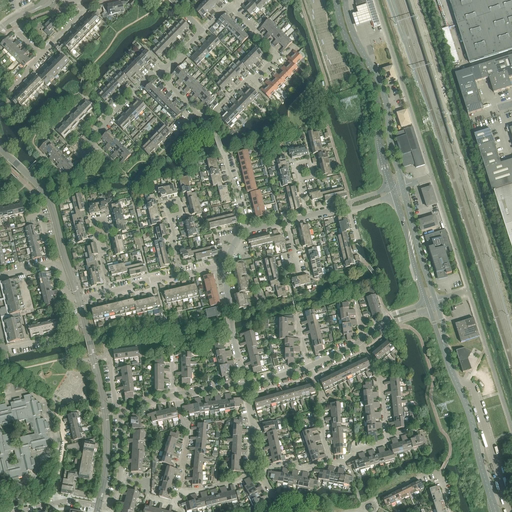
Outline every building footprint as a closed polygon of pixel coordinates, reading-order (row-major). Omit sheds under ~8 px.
[(206,0),(203,4),(214,14),(215,13),(211,9),(213,7),(206,0)] [(214,0),(206,0),(213,7),(216,4),(220,8),(221,7),(214,0)] [(248,0),(247,1),(250,5),(248,7),(254,12),(258,8),(251,2),(252,2),(249,0),(248,0)] [(258,8),(260,11),(264,7),(258,2),(256,4),(253,0),(252,2),(251,2),(258,8)] [(365,0),(354,0),(357,8),(365,6),(367,6),(372,22),(374,28),(380,26),(372,0),(370,0),(366,1),(365,0)] [(511,0),(449,0),(470,63),(511,50),(511,0)] [(121,3),(114,4),(117,14),(124,12),(122,6),(121,6),(121,3)] [(109,9),(106,10),(106,14),(109,13),(109,16),(117,14),(114,4),(108,6),(109,9)] [(203,4),(199,7),(206,14),(208,12),(212,16),(214,14),(203,4)] [(102,8),(104,13),(101,15),(103,17),(106,14),(106,10),(104,5),(95,7),(96,10),(98,10),(98,9),(102,8)] [(242,7),(250,16),(254,12),(248,7),(247,9),(243,5),(242,7)] [(356,27),(372,22),(367,6),(365,6),(357,8),(356,9),(357,13),(353,15),(356,27)] [(199,7),(195,12),(206,22),(208,20),(204,16),(206,14),(199,7)] [(93,14),(94,16),(63,47),(71,54),(101,22),(97,19),(99,17),(95,12),(93,14)] [(226,13),(217,23),(221,27),(222,25),(229,18),(227,16),(228,15),(226,13)] [(46,29),(44,31),(50,37),(54,33),(51,30),(61,20),(58,17),(54,21),(52,19),(44,27),(46,29)] [(222,25),(225,28),(224,29),(225,30),(234,21),(232,19),(231,20),(229,18),(222,25)] [(178,24),(184,30),(186,28),(188,29),(190,27),(182,20),(178,24)] [(269,20),(258,30),(260,32),(264,28),(266,30),(272,24),(269,20)] [(237,26),(235,23),(236,22),(234,21),(225,30),(226,31),(227,30),(230,32),(237,26)] [(178,24),(174,28),(182,35),(184,33),(182,32),(184,30),(178,24)] [(266,30),(268,33),(264,37),(266,38),(276,27),(272,24),(266,30)] [(233,35),(232,36),(233,37),(242,28),(240,27),(239,28),(237,26),(230,32),(233,35)] [(280,31),(276,27),(266,38),(267,40),(271,36),(273,38),(280,31)] [(174,28),(171,32),(177,38),(179,36),(180,37),(182,35),(174,28)] [(245,33),(242,31),(243,30),(242,28),(233,37),(234,38),(235,37),(238,40),(245,33)] [(284,35),(280,31),(273,38),(276,40),(272,44),(274,46),(284,35)] [(176,41),(175,40),(177,38),(171,32),(167,36),(174,43),(176,41)] [(211,38),(209,40),(216,47),(220,43),(209,32),(207,34),(211,38)] [(238,40),(241,43),(239,44),(241,45),(250,36),(248,34),(247,35),(245,33),(238,40)] [(0,45),(4,49),(11,42),(9,40),(13,36),(11,34),(0,45)] [(284,35),(274,46),(275,47),(279,43),(281,46),(288,39),(284,35)] [(167,36),(163,39),(169,46),(171,43),(172,45),(174,43),(167,36)] [(203,38),(201,40),(212,50),(216,47),(209,40),(207,42),(203,38)] [(163,39),(159,43),(167,51),(168,49),(167,48),(169,46),(163,39)] [(292,43),(288,39),(281,46),(283,48),(280,52),(281,54),(292,43)] [(11,42),(4,49),(8,53),(19,42),(17,40),(13,44),(11,42)] [(204,45),(202,48),(208,54),(212,50),(201,40),(200,41),(204,45)] [(19,42),(8,53),(12,57),(19,50),(17,47),(20,44),(19,42)] [(159,43),(155,47),(162,53),(164,51),(165,52),(167,51),(159,43)] [(13,99),(11,101),(15,106),(16,105),(21,111),(19,113),(16,114),(17,116),(20,115),(24,111),(21,108),(44,84),(46,86),(69,62),(73,67),(76,64),(74,63),(73,64),(60,51),(56,46),(54,48),(58,53),(59,52),(62,55),(39,79),(37,77),(14,100),(13,99)] [(195,46),(194,48),(205,58),(208,54),(202,48),(199,50),(195,46)] [(160,55),(162,53),(155,47),(152,51),(159,58),(161,56),(160,55)] [(19,50),(12,57),(16,60),(27,50),(25,48),(21,52),(19,50)] [(192,49),(196,53),(194,55),(201,62),(205,58),(194,48),(192,49)] [(256,48),(252,52),(259,58),(261,56),(265,60),(267,58),(256,48)] [(24,55),(28,51),(27,50),(16,60),(20,64),(27,57),(24,55)] [(142,54),(149,62),(151,59),(155,63),(157,61),(146,50),(142,54)] [(295,55),(293,57),(299,63),(303,59),(294,51),(292,52),(295,55)] [(261,64),(257,61),(259,58),(252,52),(248,55),(259,66),(261,64)] [(142,54),(138,58),(149,69),(151,68),(147,64),(149,62),(142,54)] [(188,54),(186,55),(197,66),(201,62),(194,55),(192,58),(188,54)] [(248,55),(245,59),(252,66),(254,64),(258,68),(259,66),(248,55)] [(27,57),(20,64),(24,68),(34,57),(33,56),(29,59),(27,57)] [(287,58),(289,61),(289,60),(296,67),(299,63),(293,57),(291,59),(288,56),(287,58)] [(511,65),(509,57),(494,62),(498,75),(507,72),(509,79),(511,77),(511,65)] [(138,58),(134,62),(142,69),(144,67),(148,71),(149,69),(138,58)] [(245,59),(241,63),(246,68),(252,74),(253,72),(249,68),(252,66),(245,59)] [(288,62),(290,65),(288,67),(294,73),(298,69),(296,67),(289,60),(289,61),(288,62)] [(239,61),(235,65),(241,71),(243,69),(244,70),(246,68),(241,63),(239,61)] [(134,62),(131,66),(142,77),(143,75),(139,72),(142,69),(134,62)] [(494,62),(478,67),(482,80),(489,78),(498,75),(494,62)] [(184,70),(186,68),(182,65),(180,66),(169,77),(171,79),(175,75),(177,77),(184,70)] [(235,65),(231,69),(238,76),(240,74),(239,73),(241,71),(235,65)] [(131,66),(127,70),(134,77),(136,75),(140,79),(142,77),(131,66)] [(284,66),(282,68),(291,77),(294,73),(288,67),(286,69),(284,66)] [(392,67),(383,70),(387,84),(394,82),(397,81),(392,67)] [(478,67),(456,74),(460,87),(475,82),(476,82),(482,80),(478,67)] [(283,72),(281,74),(287,80),(291,77),(282,68),(280,70),(283,72)] [(231,69),(227,73),(233,79),(236,77),(237,78),(238,76),(231,69)] [(136,83),(132,79),(134,77),(127,70),(123,74),(128,79),(134,85),(136,83)] [(184,70),(177,77),(180,79),(176,83),(177,85),(188,74),(184,70)] [(121,72),(117,76),(123,82),(125,80),(126,81),(128,79),(123,74),(121,72)] [(507,89),(511,87),(509,79),(507,72),(498,75),(489,78),(494,93),(499,92),(507,89)] [(227,73),(223,77),(231,84),(233,82),(231,81),(233,79),(227,73)] [(188,74),(177,85),(179,86),(183,83),(185,85),(192,78),(188,74)] [(276,74),(275,75),(284,84),(287,80),(281,74),(279,76),(276,74)] [(275,75),(273,77),(276,79),(274,81),(280,88),(284,84),(275,75)] [(121,84),(123,82),(117,76),(113,80),(120,87),(122,85),(121,84)] [(223,77),(220,81),(226,87),(228,85),(229,86),(231,84),(223,77)] [(187,87),(183,91),(185,92),(196,82),(192,78),(185,85),(187,87)] [(153,84),(156,81),(155,79),(144,90),(148,94),(155,87),(153,84)] [(113,80),(109,83),(116,90),(118,87),(119,88),(120,87),(113,80)] [(224,89),(226,87),(220,81),(216,85),(223,92),(225,90),(224,89)] [(280,88),(274,81),(272,83),(269,81),(267,83),(276,91),(280,88)] [(196,82),(185,92),(187,94),(190,90),(193,92),(199,85),(196,82)] [(475,82),(460,87),(462,94),(478,89),(476,82),(475,82)] [(114,92),(116,90),(109,83),(106,87),(113,94),(115,93),(114,92)] [(268,87),(266,89),(273,95),(276,91),(267,83),(266,84),(268,87)] [(249,90),(247,92),(254,99),(258,95),(247,84),(245,86),(249,90)] [(155,87),(148,94),(152,97),(163,87),(161,85),(157,89),(155,87)] [(193,92),(195,95),(191,98),(193,100),(203,89),(199,85),(193,92)] [(106,87),(102,91),(108,97),(110,95),(111,96),(113,94),(106,87)] [(163,87),(152,97),(156,101),(163,94),(160,92),(164,88),(163,87)] [(262,88),(260,90),(269,99),(273,95),(266,89),(264,91),(262,88)] [(203,89),(193,100),(194,102),(198,98),(200,100),(207,93),(203,89)] [(478,89),(462,94),(464,101),(480,96),(478,89)] [(106,99),(108,97),(102,91),(98,95),(105,102),(107,100),(106,99)] [(241,91),(239,92),(250,103),(254,99),(247,92),(245,94),(241,91)] [(242,98),(239,100),(247,107),(250,103),(239,92),(238,94),(242,98)] [(163,94),(156,101),(160,105),(170,94),(169,93),(165,96),(163,94)] [(200,100),(203,102),(199,106),(201,108),(205,103),(211,97),(207,93),(200,100)] [(170,102),(168,100),(172,96),(170,94),(160,105),(163,109),(170,102)] [(480,96),(464,101),(466,108),(482,103),(480,96)] [(207,105),(206,106),(208,108),(214,101),(211,97),(205,103),(207,105)] [(233,98),(232,100),(243,111),(247,107),(239,100),(237,102),(233,98)] [(138,99),(136,101),(137,102),(135,104),(142,111),(145,109),(146,110),(147,108),(138,99)] [(80,106),(79,108),(87,116),(95,108),(86,100),(85,102),(86,103),(81,107),(80,106)] [(170,102),(163,109),(167,113),(178,102),(176,100),(173,104),(170,102)] [(234,105),(232,108),(239,115),(243,111),(232,100),(230,101),(234,105)] [(214,101),(208,108),(210,109),(211,108),(213,110),(218,105),(214,101)] [(176,107),(180,103),(178,102),(167,113),(171,116),(178,109),(176,107)] [(469,115),(484,110),(482,103),(466,108),(468,115),(469,115)] [(139,114),(142,111),(135,104),(133,106),(132,105),(130,107),(140,116),(141,115),(139,114)] [(239,115),(232,108),(230,110),(226,106),(224,108),(235,119),(239,115)] [(130,110),(127,112),(135,119),(137,116),(138,117),(140,116),(130,107),(129,109),(130,110)] [(72,115),(71,115),(79,124),(87,116),(79,108),(77,109),(78,110),(74,115),(73,114),(72,115)] [(178,109),(171,116),(175,120),(186,109),(184,108),(180,112),(178,109)] [(227,113),(224,115),(232,122),(235,119),(224,108),(223,109),(227,113)] [(406,111),(397,114),(401,128),(411,125),(406,111)] [(132,122),(135,119),(127,112),(125,114),(124,113),(123,115),(132,124),(133,123),(132,122)] [(218,114),(216,115),(228,126),(230,128),(233,124),(232,122),(224,115),(222,118),(218,114)] [(64,122),(63,123),(72,131),(79,124),(71,115),(69,117),(70,118),(66,123),(65,122),(64,122)] [(121,116),(122,117),(120,120),(127,127),(130,124),(131,125),(132,124),(123,115),(121,116)] [(117,121),(115,123),(123,131),(124,132),(125,131),(124,130),(127,127),(120,120),(118,122),(117,121)] [(57,129),(56,131),(64,139),(72,131),(63,123),(62,125),(63,126),(58,130),(57,129)] [(162,125),(163,127),(160,129),(168,136),(170,134),(171,135),(173,133),(164,125),(163,124),(162,125)] [(395,133),(397,139),(395,139),(401,155),(419,149),(413,127),(404,130),(404,131),(395,133)] [(167,140),(165,139),(168,136),(160,129),(158,132),(157,131),(156,132),(165,141),(167,140)] [(490,130),(475,134),(477,141),(493,137),(490,130)] [(107,132),(96,143),(98,145),(102,141),(104,143),(111,136),(107,132)] [(155,133),(156,134),(153,137),(160,144),(162,142),(163,143),(165,141),(156,132),(155,133)] [(111,136),(104,143),(107,145),(103,149),(104,151),(115,140),(111,136)] [(158,146),(160,144),(153,137),(150,140),(149,139),(148,140),(157,149),(159,147),(158,146)] [(493,137),(477,141),(479,148),(495,143),(493,137)] [(48,140),(39,149),(43,153),(52,143),(48,140)] [(115,140),(104,151),(106,152),(110,149),(112,151),(119,144),(115,140)] [(148,140),(147,141),(148,142),(145,145),(153,152),(155,150),(156,151),(157,149),(148,140)] [(55,148),(52,146),(53,144),(52,143),(43,153),(45,154),(46,153),(48,155),(55,148)] [(495,143),(479,148),(481,155),(497,150),(495,143)] [(114,153),(110,157),(112,158),(123,147),(119,144),(112,151),(114,153)] [(141,149),(150,157),(151,155),(150,154),(153,152),(145,145),(143,147),(142,146),(140,148),(141,149)] [(123,147),(112,158),(114,160),(117,156),(120,158),(127,151),(123,147)] [(302,152),(303,157),(308,155),(307,151),(305,151),(304,147),(299,148),(300,153),(302,152)] [(48,155),(50,158),(49,159),(51,160),(60,151),(59,150),(58,151),(55,148),(48,155)] [(294,150),(293,148),(286,149),(287,151),(283,152),(284,153),(286,154),(289,153),(289,156),(291,155),(292,159),(297,158),(296,154),(295,154),(294,150)] [(294,150),(295,154),(296,154),(297,158),(303,157),(302,152),(300,153),(299,148),(294,150)] [(401,155),(401,156),(400,156),(403,168),(415,164),(415,165),(416,168),(425,165),(419,149),(401,155)] [(497,150),(481,155),(484,162),(499,157),(497,150)] [(60,153),(61,152),(60,151),(51,160),(52,162),(53,161),(56,163),(63,156),(60,153)] [(120,158),(122,161),(118,164),(120,166),(131,155),(127,151),(120,158)] [(280,155),(281,159),(276,160),(278,166),(282,165),(282,163),(286,162),(285,156),(283,155),(280,155)] [(63,156),(56,163),(58,165),(57,166),(58,168),(68,159),(67,157),(65,159),(63,156)] [(499,157),(484,162),(486,169),(501,164),(499,157)] [(68,159),(58,168),(60,169),(61,168),(63,171),(70,163),(72,162),(68,158),(68,159)] [(511,166),(510,161),(501,164),(486,169),(493,191),(511,184),(511,166)] [(283,170),(283,168),(287,167),(286,162),(282,163),(282,165),(278,166),(279,171),(283,170)] [(63,171),(66,173),(64,174),(66,176),(76,166),(74,165),(73,166),(70,163),(63,171)] [(283,168),(283,170),(279,171),(280,176),(285,175),(284,174),(289,173),(287,167),(283,168)] [(285,175),(280,176),(281,182),(286,181),(286,179),(290,178),(289,173),(284,174),(285,175)] [(286,179),(286,181),(281,182),(280,182),(281,188),(287,186),(287,184),(291,183),(290,178),(286,179)] [(171,191),(172,195),(177,194),(176,189),(175,190),(174,186),(168,187),(169,191),(171,191)] [(511,186),(495,192),(511,246),(511,186)] [(168,187),(163,188),(164,193),(166,192),(167,197),(172,195),(171,191),(169,191),(168,187)] [(343,187),(337,188),(339,194),(340,194),(341,198),(347,197),(346,192),(344,192),(343,187)] [(431,187),(422,191),(427,207),(436,204),(431,187)] [(163,188),(153,191),(155,193),(158,192),(158,194),(160,194),(161,198),(167,197),(166,192),(164,193),(163,188)] [(337,188),(332,190),(333,195),(335,195),(336,199),(341,198),(340,194),(339,194),(337,188)] [(322,193),(321,193),(320,194),(319,190),(314,191),(315,195),(317,195),(318,199),(323,198),(322,193)] [(332,190),(327,191),(328,197),(330,196),(331,201),(336,199),(335,195),(333,195),(332,190)] [(314,191),(308,192),(310,197),(311,196),(312,201),(318,199),(317,195),(315,195),(314,191)] [(327,191),(321,192),(321,193),(322,193),(323,198),(324,198),(325,202),(331,201),(330,196),(328,197),(327,191)] [(150,198),(146,199),(147,204),(151,203),(151,202),(155,201),(154,194),(152,193),(149,194),(150,198)] [(76,196),(76,197),(71,198),(72,204),(78,203),(77,201),(82,200),(80,194),(76,196)] [(78,203),(72,204),(73,209),(79,208),(78,206),(83,205),(82,200),(77,201),(78,203)] [(107,206),(106,204),(109,203),(110,202),(110,201),(108,201),(107,200),(105,201),(105,200),(100,201),(100,203),(101,207),(100,208),(101,212),(106,211),(105,207),(107,206)] [(112,203),(111,204),(112,211),(117,210),(117,212),(122,211),(119,201),(112,203)] [(151,203),(147,204),(148,210),(153,209),(152,207),(157,206),(155,201),(151,202),(151,203)] [(22,202),(19,203),(20,204),(17,205),(19,214),(23,213),(23,215),(25,214),(22,202)] [(78,206),(79,208),(73,209),(74,212),(71,212),(72,216),(76,215),(76,214),(80,213),(80,212),(84,211),(83,205),(78,206)] [(153,209),(148,210),(149,215),(154,214),(153,212),(158,211),(157,206),(152,207),(153,209)] [(153,212),(154,214),(149,215),(151,220),(155,219),(155,218),(159,217),(158,211),(153,212)] [(76,214),(76,215),(72,216),(73,222),(78,221),(77,219),(82,218),(80,213),(76,214)] [(230,220),(231,224),(237,223),(234,213),(227,215),(229,220),(230,220)] [(343,222),(343,221),(347,220),(346,214),(341,215),(342,217),(338,218),(339,223),(343,222)] [(227,215),(222,216),(223,221),(225,221),(226,225),(231,224),(230,220),(229,220),(227,215)] [(222,216),(217,217),(218,223),(220,222),(221,227),(226,225),(225,221),(223,221),(222,216)] [(434,216),(418,222),(421,231),(437,226),(434,216)] [(155,219),(151,220),(148,221),(150,226),(157,225),(156,223),(160,222),(159,217),(155,218),(155,219)] [(217,217),(212,218),(213,224),(214,224),(216,228),(221,227),(220,222),(218,223),(217,217)] [(78,221),(73,222),(74,227),(79,226),(78,225),(83,224),(82,218),(77,219),(78,221)] [(193,218),(188,219),(189,221),(184,222),(186,228),(190,226),(190,225),(194,224),(193,218)] [(212,218),(206,220),(207,225),(209,225),(210,229),(216,228),(214,224),(213,224),(212,218)] [(347,220),(343,221),(343,222),(339,223),(340,229),(345,228),(344,226),(349,225),(347,220)] [(74,227),(73,227),(75,233),(80,231),(80,230),(84,229),(83,224),(78,225),(79,226),(74,227)] [(194,224),(190,225),(190,226),(186,228),(187,233),(191,232),(191,230),(195,229),(194,224)] [(160,228),(155,229),(156,235),(161,233),(161,232),(165,231),(164,225),(159,226),(160,228)] [(346,232),(350,231),(349,225),(344,226),(345,228),(340,229),(341,234),(346,233),(346,232)] [(191,230),(191,232),(187,233),(184,233),(185,236),(188,235),(188,238),(193,237),(193,236),(196,235),(197,236),(200,236),(198,228),(195,229),(191,230)] [(81,235),(85,234),(84,229),(80,230),(80,231),(75,233),(76,238),(81,237),(81,235)] [(431,240),(432,243),(430,244),(432,247),(428,248),(435,271),(436,274),(436,275),(437,281),(447,278),(446,275),(451,273),(444,251),(444,248),(448,247),(449,252),(452,251),(445,230),(424,236),(426,242),(431,240)] [(158,240),(163,239),(163,237),(167,236),(165,231),(161,232),(161,233),(156,235),(157,240),(158,240)] [(342,235),(336,237),(338,242),(343,241),(343,239),(347,238),(346,233),(341,234),(342,235)] [(85,234),(81,235),(81,237),(76,238),(77,243),(83,242),(83,241),(87,240),(85,234)] [(269,234),(263,236),(264,240),(266,240),(267,245),(273,244),(273,243),(272,243),(271,238),(270,238),(269,234)] [(116,238),(112,239),(113,245),(118,244),(117,242),(123,241),(121,235),(116,237),(116,238)] [(263,236),(258,237),(259,241),(261,241),(262,246),(267,245),(266,240),(264,240),(263,236)] [(279,241),(280,245),(286,244),(285,239),(283,240),(282,236),(276,237),(278,241),(279,241)] [(258,237),(253,238),(254,242),(256,242),(257,248),(262,246),(261,241),(259,241),(258,237)] [(276,237),(271,238),(272,243),(273,243),(274,242),(275,247),(280,245),(279,241),(278,241),(276,237)] [(253,238),(247,239),(248,244),(250,244),(251,249),(257,248),(256,242),(254,242),(253,238)] [(344,244),(349,243),(347,238),(343,239),(343,241),(338,242),(339,247),(345,246),(344,244)] [(163,239),(158,240),(159,241),(154,242),(156,247),(160,246),(160,245),(164,244),(163,239)] [(118,244),(113,245),(114,250),(119,249),(118,247),(124,246),(123,241),(117,242),(118,244)] [(345,246),(339,247),(340,253),(346,251),(345,250),(350,249),(349,243),(344,244),(345,246)] [(91,245),(91,246),(86,248),(87,253),(93,252),(92,250),(97,249),(95,244),(91,245)] [(164,244),(160,245),(160,246),(156,247),(155,247),(156,253),(161,252),(161,250),(165,249),(164,244)] [(125,252),(124,246),(118,247),(119,249),(114,250),(116,256),(120,254),(120,253),(125,252)] [(211,252),(212,257),(218,255),(217,250),(215,251),(214,246),(208,247),(210,252),(211,252)] [(184,247),(179,249),(181,255),(182,255),(183,259),(189,258),(188,253),(186,254),(185,249),(184,247)] [(208,247),(203,248),(204,254),(206,253),(207,258),(212,257),(211,252),(210,252),(208,247)] [(311,248),(312,250),(308,251),(309,257),(313,255),(313,254),(317,253),(316,247),(311,248)] [(190,248),(185,249),(186,254),(188,253),(189,258),(194,256),(193,252),(191,252),(190,248)] [(203,248),(198,249),(199,255),(201,255),(202,259),(207,258),(206,253),(204,254),(203,248)] [(94,256),(98,255),(97,249),(92,250),(93,252),(87,253),(85,254),(86,259),(89,258),(94,257),(94,256)] [(161,252),(156,253),(157,258),(163,257),(162,255),(167,254),(165,249),(161,250),(161,252)] [(198,249),(192,251),(193,252),(194,256),(195,256),(196,260),(202,259),(201,255),(199,255),(198,249)] [(350,249),(345,250),(346,251),(340,253),(341,258),(347,257),(347,255),(351,254),(350,249)] [(317,253),(313,254),(313,255),(309,257),(310,262),(315,261),(314,259),(319,258),(317,253)] [(167,254),(162,255),(163,257),(157,258),(158,263),(164,262),(164,261),(168,260),(167,254)] [(347,255),(347,257),(341,258),(343,263),(344,263),(348,262),(348,260),(352,259),(351,254),(347,255)] [(90,259),(86,260),(87,266),(91,265),(91,263),(95,262),(94,257),(89,258),(90,259)] [(315,261),(310,262),(312,267),(316,266),(316,264),(320,263),(319,258),(314,259),(315,261)] [(348,260),(348,262),(344,263),(345,268),(350,267),(349,266),(354,265),(352,259),(348,260)] [(164,262),(158,263),(160,269),(165,268),(165,266),(169,265),(168,260),(164,261),(164,262)] [(234,274),(236,280),(247,277),(243,261),(237,262),(238,264),(232,265),(234,270),(232,271),(233,274),(234,274)] [(95,262),(91,263),(91,265),(87,266),(88,271),(93,270),(92,268),(97,267),(95,262)] [(142,263),(137,264),(138,269),(140,269),(141,273),(146,272),(145,267),(144,268),(142,263)] [(320,263),(316,264),(316,266),(312,267),(313,272),(317,271),(317,270),(321,269),(320,263)] [(127,268),(126,268),(125,268),(124,264),(119,265),(120,269),(121,269),(122,273),(128,272),(127,268)] [(137,264),(131,265),(133,271),(134,270),(135,275),(141,273),(140,269),(138,269),(137,264)] [(119,265),(113,266),(114,271),(116,270),(117,275),(122,273),(121,269),(120,269),(119,265)] [(131,265),(126,266),(126,268),(127,268),(128,272),(129,272),(130,276),(135,275),(134,270),(133,271),(131,265)] [(113,266),(108,268),(109,272),(111,272),(112,276),(117,275),(116,270),(114,271),(113,266)] [(88,271),(87,271),(88,277),(94,275),(93,274),(98,273),(97,267),(92,268),(93,270),(88,271)] [(323,277),(322,274),(323,274),(321,269),(317,270),(317,271),(313,272),(314,279),(316,280),(319,279),(323,277)] [(48,275),(53,274),(52,271),(38,275),(39,280),(48,278),(48,275)] [(94,275),(88,277),(89,282),(95,281),(95,279),(99,278),(98,273),(93,274),(94,275)] [(304,281),(305,285),(306,287),(311,286),(311,284),(310,281),(310,279),(308,279),(307,275),(302,277),(303,281),(304,281)] [(2,309),(1,312),(8,343),(25,340),(20,318),(21,318),(20,315),(34,312),(26,277),(25,276),(24,276),(10,279),(10,280),(10,281),(7,282),(7,280),(0,281),(0,284),(2,288),(7,308),(2,309)] [(237,284),(236,285),(236,288),(238,288),(239,294),(245,293),(250,292),(247,277),(236,280),(237,284)] [(302,277),(296,278),(297,282),(299,282),(300,286),(305,285),(304,281),(303,281),(302,277)] [(95,281),(89,282),(91,287),(97,286),(96,284),(100,283),(99,278),(95,279),(95,281)] [(296,278),(291,279),(293,289),(295,288),(295,287),(300,286),(299,282),(297,282),(296,278)] [(40,286),(42,291),(51,289),(50,286),(56,284),(55,282),(40,286)] [(188,287),(185,288),(188,299),(199,297),(196,285),(193,286),(192,286),(188,287)] [(373,286),(366,288),(368,295),(375,293),(373,286)] [(177,289),(174,290),(177,302),(188,299),(185,288),(182,288),(178,289),(177,289)] [(167,292),(161,293),(163,302),(166,301),(167,304),(177,302),(174,290),(172,291),(171,291),(167,292)] [(58,293),(43,296),(44,301),(53,299),(53,296),(58,295),(58,293)] [(235,301),(234,301),(235,305),(236,304),(237,310),(243,308),(243,310),(249,309),(245,293),(239,294),(234,295),(235,301)] [(148,300),(145,300),(148,312),(158,309),(158,306),(161,306),(159,297),(153,299),(152,298),(152,299),(148,300)] [(126,302),(123,302),(126,314),(136,311),(134,303),(134,300),(131,301),(131,300),(130,301),(126,302)] [(137,302),(134,303),(136,311),(137,314),(148,312),(145,300),(142,301),(141,301),(138,302),(137,302)] [(342,304),(339,305),(340,310),(348,309),(347,300),(341,301),(342,304)] [(115,304),(112,305),(115,316),(126,314),(123,302),(120,303),(116,304),(115,304)] [(105,307),(102,307),(104,319),(115,316),(112,305),(110,306),(109,306),(105,307)] [(206,319),(205,319),(219,316),(217,308),(216,308),(215,306),(211,307),(209,307),(209,308),(210,310),(204,311),(206,319)] [(95,309),(94,309),(91,310),(94,321),(104,319),(102,307),(99,308),(95,309)] [(350,319),(349,317),(355,316),(355,313),(339,315),(336,316),(337,321),(341,320),(350,319)] [(473,318),(455,324),(461,343),(479,337),(473,318)] [(60,319),(55,320),(50,322),(52,333),(55,332),(54,331),(57,330),(60,330),(61,331),(63,330),(60,319)] [(44,323),(39,324),(42,335),(44,335),(44,333),(47,333),(50,332),(50,333),(52,333),(50,322),(44,323)] [(342,325),(339,325),(339,331),(343,330),(351,329),(351,327),(357,326),(356,323),(342,325)] [(34,325),(28,327),(29,330),(30,335),(31,338),(34,337),(33,336),(36,335),(39,335),(40,336),(42,335),(39,324),(34,325)] [(381,340),(380,341),(382,344),(381,345),(381,346),(380,348),(387,357),(390,354),(394,359),(396,357),(392,353),(395,350),(388,341),(386,343),(385,342),(383,343),(381,340)] [(214,344),(213,345),(214,348),(215,348),(216,352),(224,350),(222,342),(214,344)] [(323,351),(322,346),(313,348),(315,356),(318,355),(318,352),(323,351)] [(374,353),(372,355),(379,363),(382,361),(386,365),(388,364),(384,359),(387,357),(380,348),(378,349),(377,348),(376,350),(373,347),(372,348),(374,351),(373,352),(374,353)] [(464,348),(456,351),(463,373),(471,370),(468,361),(468,359),(471,352),(472,352),(464,348)] [(257,352),(249,354),(250,359),(258,357),(257,353),(260,353),(259,350),(257,351),(257,352)] [(217,357),(217,358),(216,358),(215,358),(216,363),(227,360),(226,358),(232,357),(231,354),(217,357)] [(161,360),(155,361),(155,366),(164,366),(163,357),(160,357),(161,360)] [(358,362),(359,363),(357,364),(362,374),(365,372),(368,378),(370,377),(367,371),(371,370),(366,359),(364,360),(363,359),(361,360),(360,357),(358,357),(360,361),(358,362)] [(349,366),(349,367),(347,368),(352,379),(356,377),(358,382),(361,381),(358,376),(362,374),(357,364),(354,365),(354,364),(352,364),(351,361),(349,362),(351,365),(349,366)] [(219,367),(218,367),(219,373),(221,372),(229,370),(229,368),(234,367),(234,364),(219,367)] [(340,372),(338,373),(343,383),(347,381),(349,387),(351,386),(349,380),(352,379),(347,368),(345,369),(345,368),(343,369),(341,365),(340,366),(341,370),(340,370),(340,372)] [(261,367),(252,369),(254,377),(257,376),(256,373),(262,372),(261,367)] [(342,390),(340,385),(343,383),(338,373),(336,374),(336,372),(334,373),(332,370),(331,371),(332,374),(330,375),(331,376),(329,377),(334,388),(338,386),(340,391),(342,390)] [(323,374),(321,375),(323,378),(321,379),(322,380),(320,382),(325,392),(334,388),(329,377),(327,378),(326,377),(325,378),(323,374)] [(190,380),(182,380),(182,388),(185,388),(185,385),(190,385),(190,380)] [(305,386),(305,387),(303,387),(306,399),(310,398),(311,403),(314,403),(312,397),(316,396),(313,385),(311,385),(310,384),(308,385),(307,381),(306,381),(307,385),(305,386)] [(370,381),(370,383),(365,383),(365,386),(363,387),(363,392),(372,391),(371,387),(374,387),(373,381),(370,381)] [(302,400),(306,399),(303,387),(301,388),(300,387),(299,387),(298,384),(296,384),(297,388),(295,388),(295,390),(293,390),(296,401),(300,400),(302,406),(304,405),(302,400)] [(287,391),(285,391),(286,392),(283,393),(286,404),(290,403),(292,409),(294,408),(292,402),(296,401),(293,390),(291,391),(291,390),(289,390),(288,386),(286,387),(287,391)] [(276,395),(273,396),(276,407),(280,406),(282,412),(284,411),(283,405),(286,404),(283,393),(281,394),(281,392),(279,393),(278,389),(276,390),(277,393),(275,394),(276,395)] [(274,414),(273,408),(276,407),(273,396),(271,396),(271,395),(269,396),(268,392),(266,392),(267,396),(265,397),(266,398),(263,399),(267,410),(271,409),(272,414),(274,414)] [(133,393),(124,394),(125,402),(128,402),(128,399),(134,398),(133,393)] [(0,475),(4,474),(6,474),(8,481),(11,480),(12,482),(19,481),(19,478),(22,477),(22,475),(21,474),(25,473),(25,474),(25,475),(29,474),(28,471),(34,470),(33,466),(35,466),(34,458),(31,459),(29,449),(32,448),(33,450),(36,449),(37,452),(44,450),(44,448),(47,447),(46,441),(49,440),(48,436),(46,437),(45,434),(47,433),(47,430),(49,429),(47,422),(45,422),(44,419),(40,420),(39,420),(38,415),(39,415),(41,415),(40,411),(42,411),(40,404),(38,404),(37,401),(35,401),(34,398),(32,398),(31,395),(24,397),(25,400),(21,401),(21,398),(13,400),(14,402),(12,403),(10,403),(11,406),(11,407),(9,407),(9,408),(7,408),(7,407),(6,404),(5,405),(0,405),(0,475)] [(256,401),(254,401),(257,412),(267,410),(263,399),(261,399),(261,398),(259,398),(258,395),(257,395),(258,399),(256,399),(256,401)] [(242,398),(233,399),(235,408),(240,407),(240,405),(243,404),(242,398)] [(169,410),(165,411),(168,420),(178,418),(175,408),(171,409),(170,403),(168,404),(169,410)] [(160,406),(158,406),(159,410),(161,409),(161,412),(160,412),(163,422),(168,420),(165,411),(163,411),(163,409),(161,409),(160,406)] [(155,413),(147,415),(148,418),(151,417),(152,423),(157,422),(157,421),(155,413)] [(69,420),(66,420),(67,422),(69,422),(69,421),(77,419),(76,414),(68,416),(69,420)] [(131,424),(141,424),(141,416),(137,416),(132,416),(132,419),(131,419),(131,424)] [(234,421),(233,426),(242,426),(242,423),(247,423),(247,420),(242,420),(242,418),(240,418),(237,418),(233,419),(233,420),(234,421)] [(263,427),(264,431),(262,431),(263,434),(267,433),(276,431),(274,421),(261,424),(262,427),(263,427)] [(71,432),(71,431),(80,429),(78,424),(70,426),(71,430),(69,430),(69,432),(71,432)] [(312,435),(312,433),(317,431),(316,428),(301,433),(303,438),(312,435)] [(133,440),(133,442),(144,442),(144,437),(145,438),(146,432),(133,431),(133,440)] [(169,438),(177,440),(180,432),(177,431),(176,434),(170,433),(169,438)] [(376,431),(367,432),(367,433),(365,433),(366,438),(374,437),(374,443),(377,443),(376,431)] [(82,439),(81,434),(72,436),(73,440),(71,440),(71,442),(74,442),(74,441),(82,439)] [(312,435),(303,438),(304,443),(320,438),(319,435),(313,437),(312,435)] [(406,435),(403,436),(408,451),(413,450),(410,440),(408,441),(406,435)] [(418,447),(426,445),(423,436),(420,437),(420,436),(415,437),(415,438),(417,447),(418,447)] [(168,437),(166,442),(176,445),(175,446),(178,447),(178,445),(176,444),(177,440),(169,438),(168,437)] [(320,438),(304,443),(306,448),(316,445),(315,443),(321,441),(320,438)] [(403,453),(400,443),(398,444),(397,438),(394,439),(398,454),(399,456),(403,455),(403,453)] [(62,489),(61,494),(86,498),(87,492),(75,490),(77,478),(92,481),(95,463),(92,462),(95,450),(97,450),(98,445),(96,445),(94,439),(85,442),(83,442),(67,446),(66,449),(81,452),(79,460),(75,459),(74,464),(78,465),(77,473),(65,471),(63,480),(61,480),(59,489),(62,489)] [(133,443),(132,452),(144,453),(145,447),(143,447),(144,442),(133,442),(133,443)] [(316,445),(306,448),(308,453),(323,448),(322,445),(316,447),(316,445)] [(165,447),(163,452),(173,455),(173,456),(175,457),(175,455),(173,454),(174,450),(165,447)] [(383,447),(380,448),(385,463),(390,462),(387,452),(385,453),(383,447)] [(323,448),(308,453),(309,457),(319,454),(318,452),(324,450),(323,448)] [(379,463),(377,455),(375,456),(373,450),(371,451),(375,465),(379,464),(379,463)] [(132,460),(132,462),(142,463),(143,458),(144,458),(144,453),(132,452),(132,460)] [(364,453),(361,454),(365,469),(370,467),(370,466),(367,458),(365,458),(364,453)] [(319,454),(309,457),(311,463),(326,457),(325,454),(319,456),(319,454)] [(162,457),(160,462),(174,466),(174,464),(170,463),(171,460),(162,457)] [(360,469),(357,461),(347,464),(348,467),(351,465),(353,465),(355,471),(360,469)] [(131,464),(131,472),(143,473),(143,468),(142,468),(142,463),(132,462),(131,464)] [(323,480),(323,481),(328,483),(329,481),(328,481),(331,467),(328,466),(327,472),(325,472),(323,480)] [(277,482),(277,483),(283,484),(283,483),(286,469),(283,468),(282,474),(279,474),(278,482),(277,482)] [(335,474),(333,484),(338,485),(338,483),(341,469),(338,468),(337,474),(335,474)] [(314,469),(314,472),(319,474),(318,479),(323,480),(325,472),(314,469)] [(289,476),(287,486),(292,487),(296,471),(293,470),(291,476),(289,476)] [(173,479),(172,480),(175,481),(175,479),(173,478),(174,474),(165,472),(163,477),(173,479)] [(297,486),(297,487),(302,488),(306,473),(303,472),(301,478),(299,478),(298,486),(297,486)] [(343,484),(344,484),(349,485),(349,483),(352,483),(353,477),(345,476),(343,484)] [(309,480),(308,488),(313,489),(313,487),(316,487),(318,481),(309,480)] [(417,481),(414,482),(418,492),(423,489),(419,481),(418,482),(417,481)] [(411,485),(410,485),(414,494),(418,492),(414,482),(411,484),(411,485)] [(247,486),(244,487),(247,492),(254,488),(252,483),(249,484),(247,486)] [(414,494),(410,485),(408,486),(408,485),(405,487),(409,496),(414,494)] [(226,487),(223,488),(227,503),(232,502),(229,492),(227,493),(226,487)] [(249,496),(262,489),(261,487),(255,489),(254,488),(247,492),(246,492),(248,497),(249,497),(249,496)] [(401,488),(402,489),(401,490),(405,498),(409,496),(405,487),(401,488)] [(216,489),(213,490),(217,506),(222,504),(219,495),(217,495),(216,489)] [(248,497),(250,502),(259,496),(258,495),(264,492),(262,489),(249,496),(249,497),(248,497)] [(126,496),(125,499),(136,502),(137,498),(138,498),(140,493),(128,490),(127,494),(121,492),(121,494),(126,496)] [(399,490),(396,491),(400,500),(405,498),(401,490),(399,491),(399,490)] [(159,491),(158,497),(171,500),(172,499),(168,498),(169,494),(160,492),(159,491)] [(396,491),(392,493),(393,494),(391,494),(395,503),(396,503),(397,504),(401,502),(400,501),(400,500),(396,491)] [(206,492),(203,493),(207,507),(206,507),(207,508),(212,507),(209,497),(207,498),(206,492)] [(431,495),(434,504),(443,501),(441,495),(440,492),(431,495)] [(196,494),(193,495),(197,509),(202,508),(200,500),(198,500),(196,494)] [(395,503),(391,494),(390,495),(390,494),(386,496),(391,505),(395,503)] [(259,496),(250,502),(253,506),(267,498),(266,495),(260,498),(259,496)] [(384,498),(382,499),(386,507),(391,505),(386,496),(383,497),(384,498)] [(124,506),(123,509),(131,511),(134,511),(136,508),(135,507),(136,502),(125,499),(124,504),(119,502),(118,504),(124,506)] [(443,501),(434,504),(435,509),(444,506),(444,505),(445,505),(443,501)] [(190,502),(179,505),(180,508),(185,506),(187,511),(192,511),(192,510),(190,502)]
